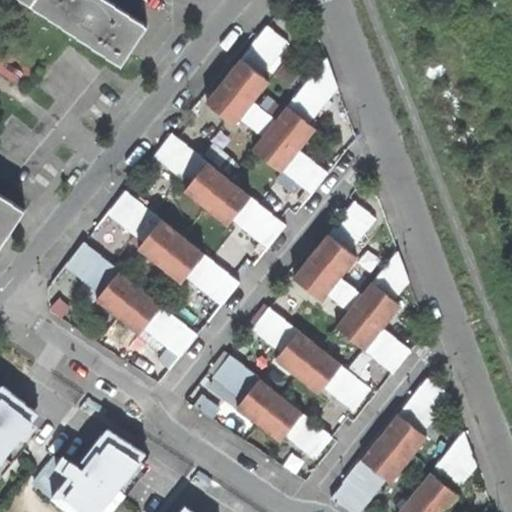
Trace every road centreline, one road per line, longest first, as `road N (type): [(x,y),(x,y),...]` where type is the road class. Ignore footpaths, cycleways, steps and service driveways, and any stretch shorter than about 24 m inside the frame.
road 1 (residential): [(511,482),(335,0)]
road 2 (residential): [(314,511),(283,504),(176,433),(140,390),(0,301)]
road 3 (residential): [(0,294),(243,0)]
